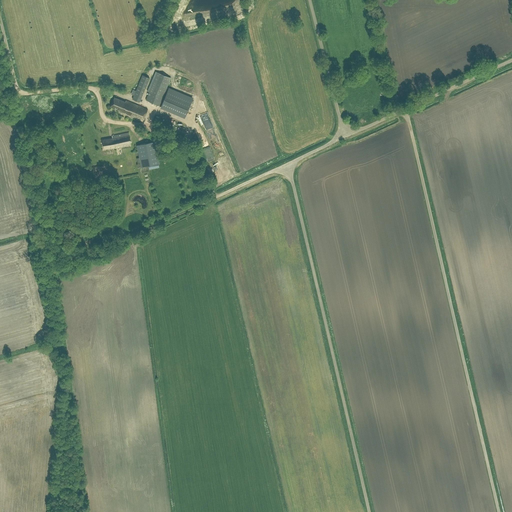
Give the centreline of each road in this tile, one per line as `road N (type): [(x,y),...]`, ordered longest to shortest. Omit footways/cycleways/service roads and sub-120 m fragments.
road 1 (unclassified): [(499,511),(406,108)]
road 2 (unclassified): [(284,165),(369,511)]
road 3 (track): [(133,238),(212,197),(187,140)]
road 4 (unclassified): [(343,136),(309,0)]
